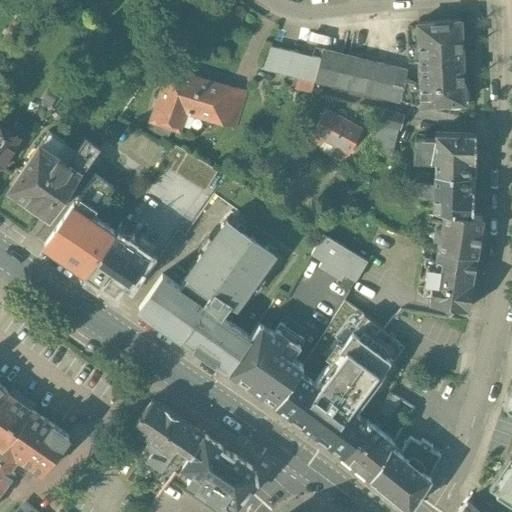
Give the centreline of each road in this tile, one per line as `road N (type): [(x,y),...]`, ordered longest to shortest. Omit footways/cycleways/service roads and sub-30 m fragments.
road 1 (tertiary): [(305,465),(0,246)]
road 2 (residential): [(511,221),(497,339),(473,435),(433,511)]
